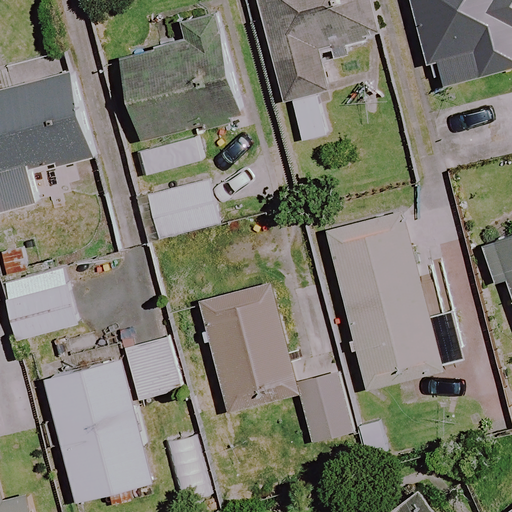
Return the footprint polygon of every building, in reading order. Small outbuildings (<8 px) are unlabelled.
[(384,34),(375,0),(259,0),(285,105),(332,94),(322,50),(384,34)] [(511,0),(414,0),(436,89),(511,69),(511,0)] [(240,123),(221,17),(170,26),(174,49),(126,58),(142,142),(240,123)] [(94,160),(71,55),(0,70),(0,213),(40,204),(33,173),(94,160)] [(320,101),(291,110),(302,145),(331,136),(320,101)] [(223,223),(208,177),(152,194),(166,240),(223,223)] [(418,267),(408,230),(331,250),(369,390),(465,365),(438,262),(418,267)] [(511,236),(484,246),(497,285),(508,281),(511,292),(511,236)] [(125,327),(110,267),(66,278),(67,285),(7,300),(18,341),(82,325),(85,337),(125,327)] [(206,318),(230,412),(298,394),(311,443),(356,431),(322,298),(278,309),(276,300),(206,318)] [(178,390),(162,331),(133,339),(149,398),(178,390)] [(47,379),(78,503),(155,484),(152,472),(176,466),(167,429),(141,436),(122,361),(47,379)] [(0,511),(34,511),(30,494),(1,501),(0,496),(0,511)] [(446,511),(436,496),(411,511),(446,511)]
